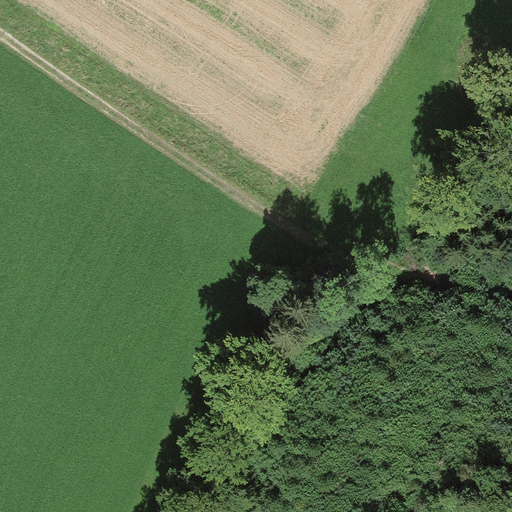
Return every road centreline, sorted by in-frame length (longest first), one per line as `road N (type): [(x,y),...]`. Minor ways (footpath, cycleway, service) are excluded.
road 1 (track): [(0,40),(299,241),(381,279),(511,303)]
road 2 (track): [(236,511),(254,447),(359,319),(381,279)]
